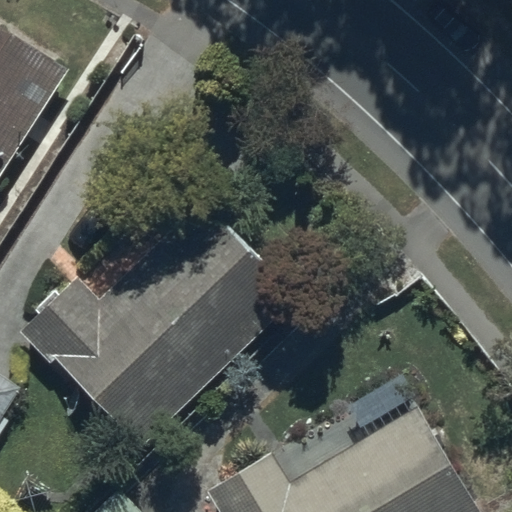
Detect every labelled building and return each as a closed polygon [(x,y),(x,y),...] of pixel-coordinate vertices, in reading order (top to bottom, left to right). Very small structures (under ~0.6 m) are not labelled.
[(0,195),(73,82),(0,35),(0,195)] [(21,342),(140,462),(301,311),(207,211),(101,311),(78,287),(21,342)] [(0,429),(20,396),(0,383),(0,429)] [(217,511),(476,511),(420,418),(293,494),(276,466),(212,504),(217,511)] [(136,511),(120,495),(103,511),(136,511)]
